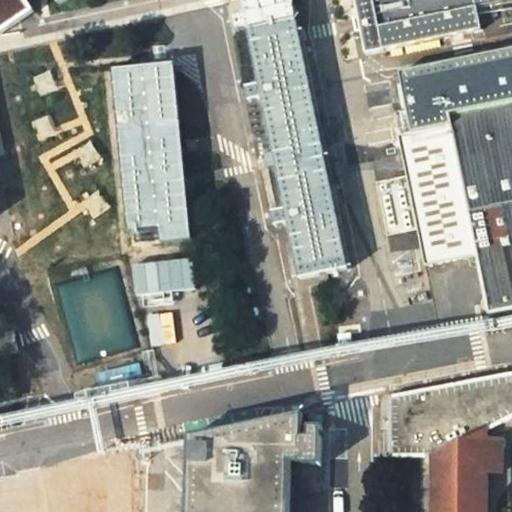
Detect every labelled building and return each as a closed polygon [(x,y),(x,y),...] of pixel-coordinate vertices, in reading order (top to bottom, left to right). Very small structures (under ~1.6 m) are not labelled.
[(0,0),(0,35),(34,13),(25,0),(0,0)] [(234,19),(237,34),(248,31),(260,86),(247,89),(250,103),(263,101),(275,156),(266,158),(269,170),(277,169),(286,210),(273,213),(276,228),(289,225),(301,280),(351,270),(293,0),(241,0),(245,17),(234,19)] [(511,0),(354,0),(367,54),(483,30),(478,8),(511,0)] [(511,50),(400,73),(413,133),(400,136),(427,266),(477,255),(490,314),(511,309),(511,50)] [(176,62),(113,68),(129,230),(160,227),(161,242),(193,239),(176,62)] [(89,71),(27,77),(43,236),(74,233),(75,245),(106,242),(89,71)] [(119,273),(77,282),(94,363),(132,355),(136,355),(134,345),(126,305),(119,273)] [(135,274),(133,274),(131,274),(130,275),(129,276),(128,278),(128,280),(129,281),(130,283),(132,283),(133,284),(135,284),(136,283),(137,281),(138,280),(138,278),(138,277),(137,276),(136,275),(135,274)] [(137,286),(135,286),(132,287),(131,289),(129,291),(129,293),(129,295),(130,298),(132,299),(134,300),(136,301),(139,300),(141,299),(142,297),(143,295),(143,293),(143,291),(141,288),(139,287),(137,286)] [(154,299),(126,305),(134,345),(161,339),(154,299)] [(14,329),(0,331),(0,355),(19,352),(14,329)] [(132,355),(94,363),(98,380),(135,373),(132,355)] [(511,416),(511,375),(390,397),(391,458),(435,458),(433,511),(487,511),(488,471),(501,471),(500,439),(488,439),(487,430),(511,416)] [(190,439),(187,511),(302,511),(304,460),(323,460),(324,429),(311,429),(311,440),(304,440),(305,415),(190,439)] [(139,511),(142,449),(0,476),(0,511),(139,511)]
